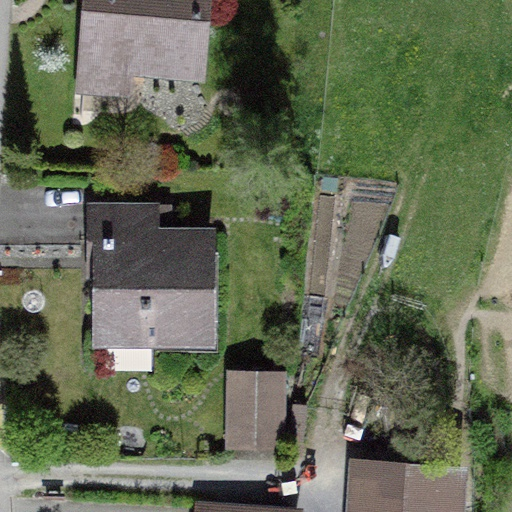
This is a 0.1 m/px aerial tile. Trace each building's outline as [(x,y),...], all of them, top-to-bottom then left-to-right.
[(79,0),(71,99),(153,105),(155,78),(229,84),(236,0),(79,0)] [(242,233),(110,229),(106,348),(239,352),(242,233)] [(296,371),(233,369),(231,440),(295,441),(296,371)] [(495,511),(499,458),(370,448),(365,511),(495,511)] [(310,511),(311,507),(214,502),(213,511),(310,511)]
